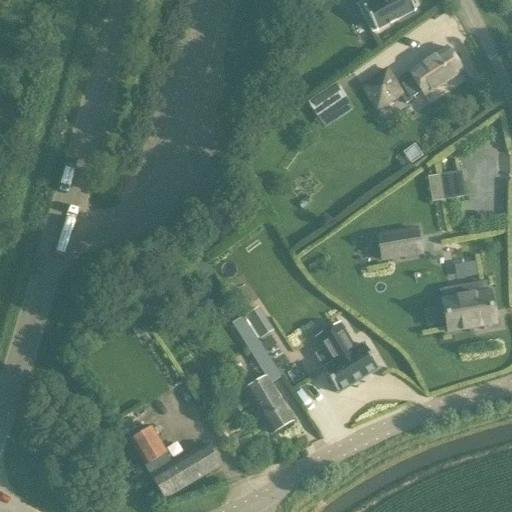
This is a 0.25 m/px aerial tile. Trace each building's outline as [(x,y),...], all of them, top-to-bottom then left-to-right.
[(379,37),(421,10),(420,5),(416,0),(415,0),(412,0),(411,0),(395,0),(382,7),(378,0),(357,0),(367,14),(365,16),(379,37)] [(413,99),(412,97),(421,92),(424,97),(462,72),(446,48),(398,80),(402,85),(399,87),(387,69),(360,87),(376,114),(400,98),(405,104),(413,99)] [(319,115),(346,97),(337,84),(310,102),(319,115)] [(445,201),(466,197),(462,172),(441,175),(445,201)] [(383,261),(422,254),(418,231),(378,237),(383,261)] [(486,284),(445,291),(447,301),(443,301),(448,333),(498,325),(492,293),(488,294),(486,284)] [(259,308),(246,316),(257,333),(270,325),(259,308)] [(145,342),(152,338),(134,311),(123,317),(137,339),(142,337),(145,342)] [(245,391),(272,434),(292,422),(270,385),(281,378),(243,318),(232,324),(266,377),(245,391)] [(362,344),(354,350),(338,324),(314,338),(330,364),(322,369),(337,394),(377,369),(362,344)] [(152,480),(153,479),(165,499),(219,467),(206,446),(172,466),(151,429),(130,441),(152,480)]
